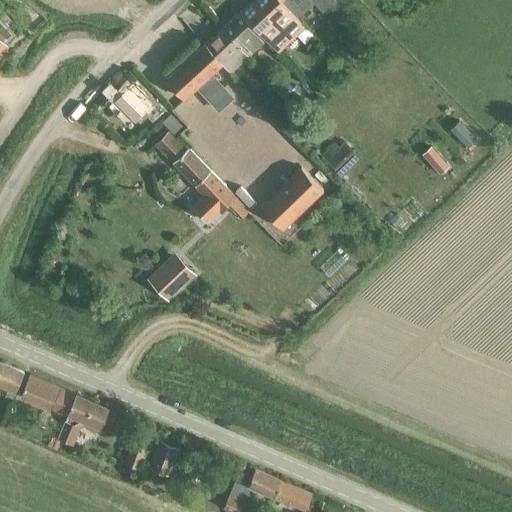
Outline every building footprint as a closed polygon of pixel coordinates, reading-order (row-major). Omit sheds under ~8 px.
[(298,17),(290,9),(281,0),(251,0),(240,10),(266,38),(278,51),(306,25),(298,17)] [(313,0),(281,0),(290,9),(298,17),(313,2),(314,1),(313,0)] [(313,0),(314,1),(313,2),(321,11),(332,2),(330,0),(313,0)] [(248,54),(266,38),(240,10),(223,26),(248,54)] [(0,16),(0,48),(6,43),(5,42),(15,33),(0,16)] [(230,71),(248,54),(223,26),(205,43),(230,71)] [(230,71),(205,43),(167,78),(184,97),(222,62),(230,71)] [(136,79),(115,100),(136,122),(139,119),(141,121),(147,115),(152,121),(165,109),(136,79)] [(283,81),(274,89),(285,101),(294,93),(283,81)] [(178,123),(170,114),(163,121),(172,129),(178,123)] [(458,119),(449,127),(467,145),(475,137),(458,119)] [(349,159),(365,148),(347,122),(330,134),(349,159)] [(168,131),(155,144),(205,194),(192,205),(207,222),(227,203),(241,218),(248,210),(229,189),(188,147),(186,149),(168,131)] [(430,146),(421,154),(438,174),(448,165),(430,146)] [(283,228),(323,189),(301,166),(261,205),(283,228)] [(147,278),(167,298),(194,274),(174,253),(147,278)] [(12,398),(16,390),(23,372),(0,362),(0,383),(8,387),(5,395),(12,398)] [(66,415),(75,393),(30,374),(22,392),(33,397),(32,400),(66,415)] [(60,427),(62,427),(59,436),(61,437),(69,440),(76,423),(84,419),(101,427),(109,407),(77,393),(76,394),(75,393),(66,415),(60,427)] [(137,468),(152,432),(138,426),(123,461),(137,468)] [(52,432),(46,445),(56,449),(61,437),(59,436),(52,432)] [(170,470),(181,444),(163,436),(152,461),(170,470)] [(201,448),(190,471),(202,477),(213,453),(201,448)] [(270,494),(278,477),(255,467),(250,480),(237,475),(224,505),(239,511),(242,511),(253,487),(270,494)] [(312,505),(308,504),(313,492),(278,477),(270,494),(306,509),(306,508),(310,510),(312,505)]
